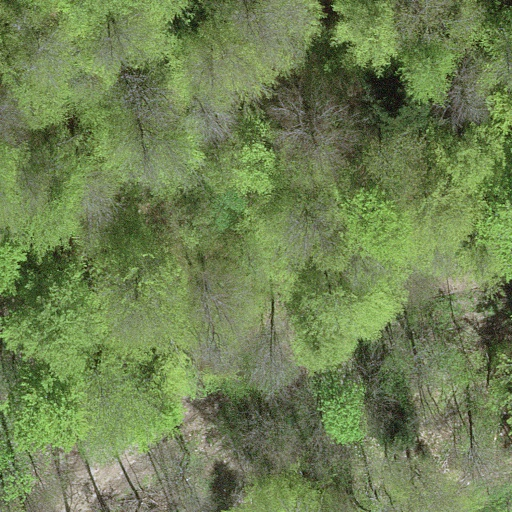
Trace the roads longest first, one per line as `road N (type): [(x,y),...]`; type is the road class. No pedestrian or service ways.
road 1 (track): [(511,259),(381,286),(265,335),(186,391),(63,511)]
road 2 (track): [(0,234),(130,147),(271,0)]
